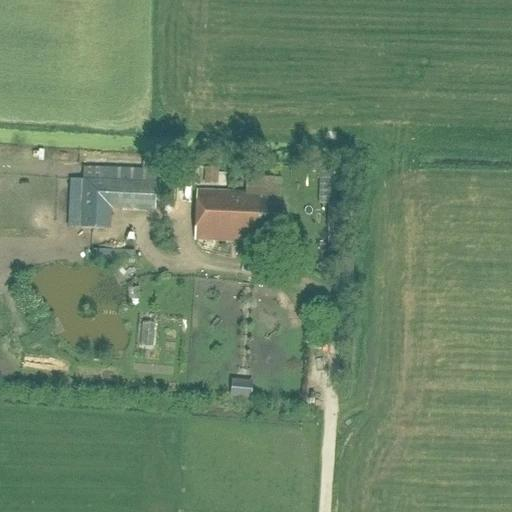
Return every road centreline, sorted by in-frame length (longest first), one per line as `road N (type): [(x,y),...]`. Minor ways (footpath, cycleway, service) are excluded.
road 1 (track): [(324,511),(332,312),(362,167)]
road 2 (track): [(334,304),(312,283),(152,247)]
